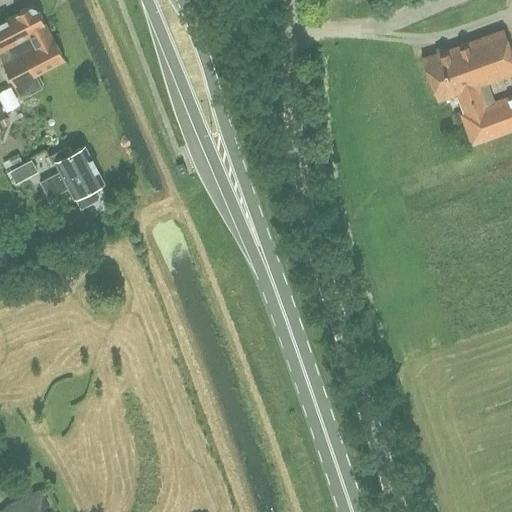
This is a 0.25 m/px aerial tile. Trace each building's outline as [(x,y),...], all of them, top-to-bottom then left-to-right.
[(65,60),(53,37),(52,37),(45,23),(37,7),(31,5),(15,13),(15,14),(0,22),(0,57),(21,98),(42,87),(36,75),(65,60)] [(437,100),(457,93),(465,113),(461,115),(472,144),(502,133),(511,129),(511,94),(495,101),(489,83),(511,74),(511,51),(504,29),(422,59),(437,100)] [(64,179),(95,163),(85,145),(71,152),(68,146),(48,156),(52,164),(56,162),(60,171),(41,181),(45,189),(64,179)] [(17,153),(9,158),(12,165),(21,160),(17,153)] [(104,182),(95,163),(64,179),(45,189),(49,198),(69,187),(78,204),(80,203),(83,208),(98,200),(100,194),(96,186),(104,182)] [(17,168),(10,171),(16,182),(23,178),(22,176),(17,168)] [(66,229),(88,218),(83,208),(80,203),(78,204),(58,214),(66,229)] [(0,239),(0,266),(0,267),(12,261),(0,239)] [(45,511),(43,507),(47,505),(40,491),(9,506),(10,507),(0,511),(45,511)]
